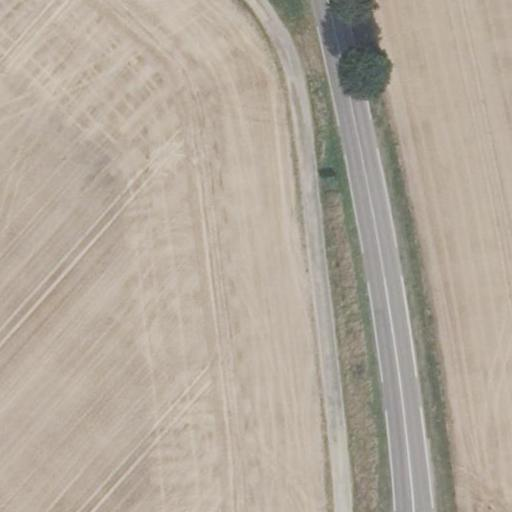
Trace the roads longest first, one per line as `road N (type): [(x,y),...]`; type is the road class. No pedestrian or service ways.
road 1 (track): [(254,0),(299,89),(345,511)]
road 2 (primary): [(330,0),(379,231),(413,497)]
